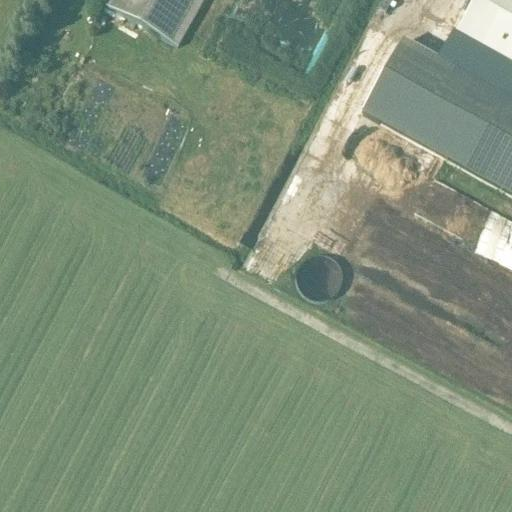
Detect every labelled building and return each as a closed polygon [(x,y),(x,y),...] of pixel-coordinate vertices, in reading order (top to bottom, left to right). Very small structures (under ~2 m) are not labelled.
[(107,0),(102,9),(133,26),(176,51),(204,0),(107,0)] [(511,0),(475,0),(454,39),(511,70),(511,0)] [(511,107),(401,47),(361,119),(511,202),(511,107)] [(391,164),(380,182),(420,206),(431,188),(391,164)] [(315,306),(324,305),(332,301),(338,295),(340,287),(340,279),(337,271),(331,264),(322,260),(312,261),(303,265),(297,272),(295,281),(296,290),(300,298),(307,303),(315,306)]
